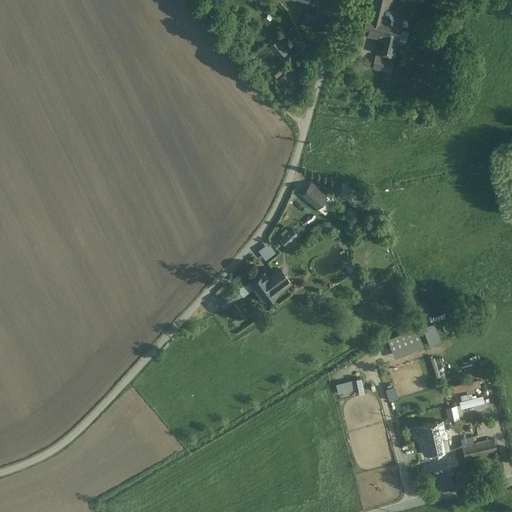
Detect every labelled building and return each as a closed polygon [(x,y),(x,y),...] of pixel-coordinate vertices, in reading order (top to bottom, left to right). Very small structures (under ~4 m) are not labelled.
[(330,2),(322,0),(318,0),(317,5),(328,9),(330,2)] [(390,0),(369,0),(362,32),(387,38),(396,40),(402,18),(387,15),(390,0)] [(328,9),(317,5),(315,12),(326,15),(328,9)] [(326,15),(315,12),(313,19),(324,22),(326,15)] [(324,22),(313,19),(310,26),(322,30),(324,22)] [(396,40),(387,38),(384,51),(393,54),(396,40)] [(288,51),(278,39),(269,47),(279,59),(288,51)] [(372,67),(391,69),(392,55),(374,53),(372,67)] [(314,181),(303,194),(317,206),(328,193),(314,181)] [(292,229),(281,239),(286,245),(297,234),(292,229)] [(259,249),(267,259),(274,253),(265,243),(259,249)] [(280,269),(269,277),(278,290),(277,290),(278,292),(291,283),(280,269)] [(265,272),(257,277),(250,283),(253,287),(263,300),(277,290),(278,290),(269,277),(265,272)] [(250,283),(237,288),(242,295),(253,287),(250,283)] [(223,285),(216,293),(219,297),(227,291),(223,285)] [(227,291),(219,297),(226,307),(242,295),(237,288),(235,286),(227,291)] [(421,326),(429,344),(441,340),(434,321),(421,326)] [(387,339),(394,357),(423,346),(416,327),(387,339)] [(356,378),(336,383),(339,393),(358,388),(356,378)] [(388,399),(397,398),(396,386),(386,387),(388,399)] [(442,420),(419,425),(425,454),(449,449),(443,423),(442,420)] [(494,437),(462,445),(465,458),(497,451),(494,437)] [(467,470),(461,471),(464,483),(470,482),(467,470)] [(461,471),(455,473),(458,485),(464,483),(461,471)] [(450,472),(430,476),(433,490),(453,486),(450,474),(450,472)]
